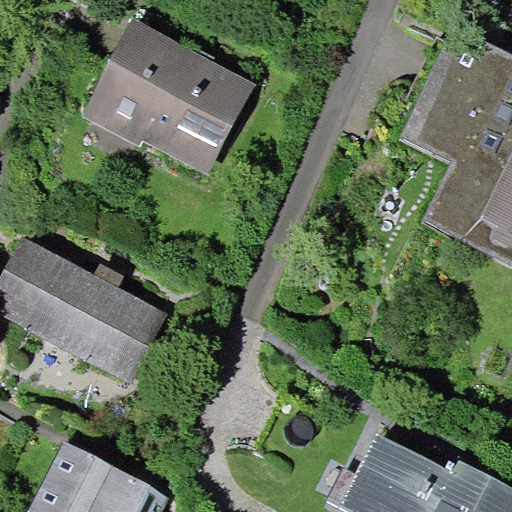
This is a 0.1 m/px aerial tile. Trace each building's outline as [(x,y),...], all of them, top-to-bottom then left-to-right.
[(138,141),(202,175),(243,95),(130,36),(86,119),(88,121),(93,111),(140,136),(138,141)] [(511,272),(511,83),(433,45),(409,95),(484,131),(434,235),(511,272)] [(156,323),(19,252),(0,289),(0,320),(124,384),(136,361),(144,365),(152,350),(144,346),(156,323)] [(327,426),(278,400),(249,457),(299,482),(327,426)] [(0,413),(0,466),(22,425),(0,413)] [(340,504),(355,511),(511,511),(511,507),(418,460),(413,470),(368,448),(340,504)] [(147,511),(155,498),(68,454),(38,511),(147,511)]
